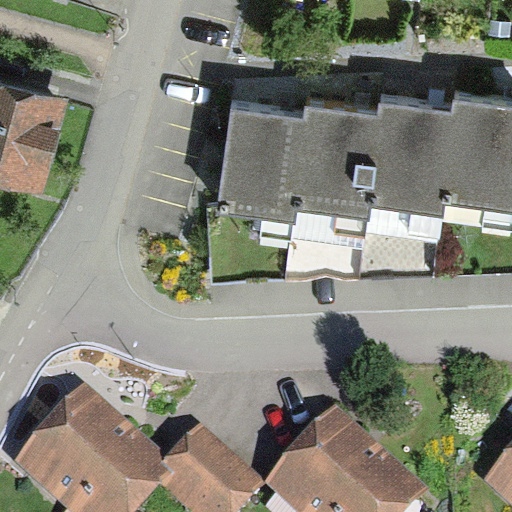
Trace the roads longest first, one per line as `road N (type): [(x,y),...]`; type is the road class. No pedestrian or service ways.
road 1 (residential): [(49,295),(140,332),(195,344),(511,332)]
road 2 (residential): [(49,295),(107,178),(158,0)]
